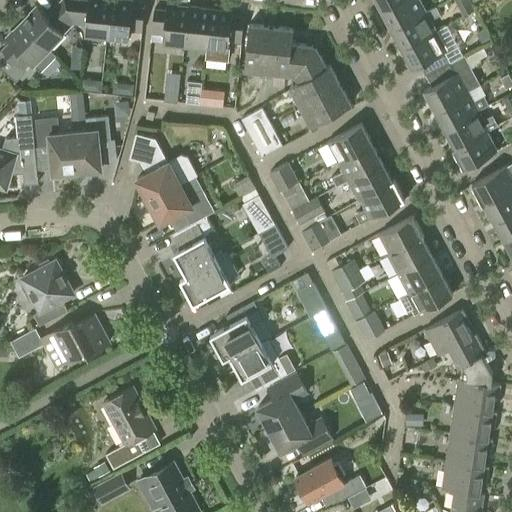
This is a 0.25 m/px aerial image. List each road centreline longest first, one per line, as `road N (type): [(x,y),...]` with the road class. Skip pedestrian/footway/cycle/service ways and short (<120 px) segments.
road 1 (residential): [(262,511),(101,215),(0,224)]
road 2 (residential): [(511,323),(334,0)]
